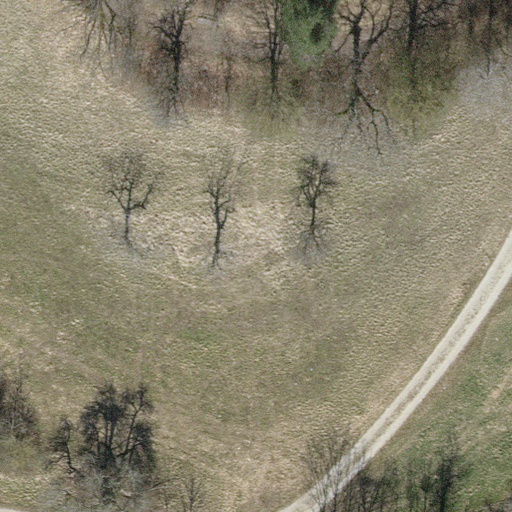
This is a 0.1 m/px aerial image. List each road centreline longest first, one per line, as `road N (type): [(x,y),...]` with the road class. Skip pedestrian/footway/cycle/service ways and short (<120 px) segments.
road 1 (track): [(446,0),(357,49),(208,44),(122,0)]
road 2 (track): [(301,511),(356,481),(511,272)]
